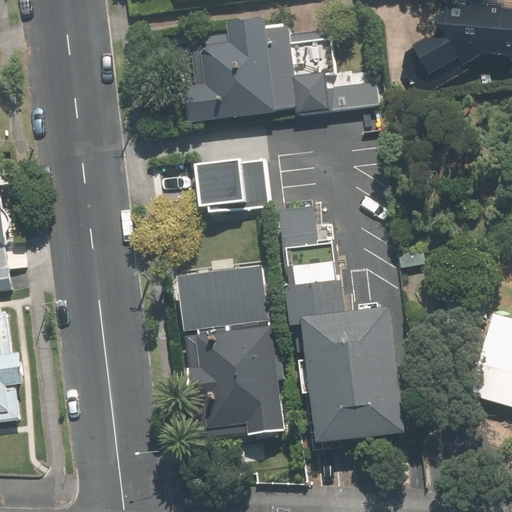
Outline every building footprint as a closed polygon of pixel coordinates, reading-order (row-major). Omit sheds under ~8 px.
[(453,80),(447,69),(464,60),(467,66),(489,54),(511,56),(511,9),(509,9),(510,6),(461,1),(460,0),(445,0),(454,13),(441,20),(452,38),(448,40),(433,39),(432,40),(418,47),(408,52),(404,69),(416,89),(430,93),(453,80)] [(294,27),(272,29),(270,19),(231,23),(233,43),(214,45),(187,75),(193,123),(281,114),(280,110),(298,108),(299,115),(382,106),(380,83),(330,89),(328,74),(299,77),(294,27)] [(199,222),(250,216),(243,156),(192,162),(199,222)] [(0,293),(16,291),(2,175),(0,175),(0,293)] [(320,206),(282,211),(313,446),(413,433),(397,308),(352,314),(348,281),(344,282),(339,245),(325,246),(320,206)] [(402,268),(428,264),(425,237),(399,241),(402,268)] [(183,279),(189,332),(274,322),(268,269),(183,279)] [(0,424),(23,422),(19,386),(28,385),(25,353),(15,354),(11,312),(0,313),(0,424)] [(511,318),(497,315),(475,398),(511,408),(511,318)] [(290,432),(278,326),(189,336),(201,442),(290,432)]
